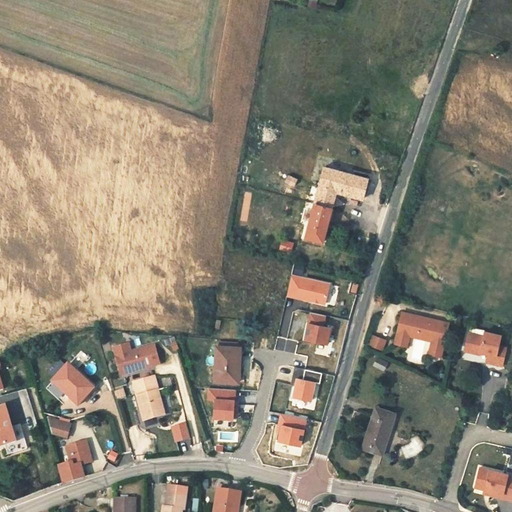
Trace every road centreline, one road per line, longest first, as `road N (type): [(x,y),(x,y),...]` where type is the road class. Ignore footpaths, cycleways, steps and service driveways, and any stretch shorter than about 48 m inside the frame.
road 1 (tertiary): [(314,484),(464,0)]
road 2 (unclassified): [(240,467),(136,470),(22,511)]
road 3 (residential): [(446,511),(314,484)]
road 4 (residential): [(446,511),(468,440),(478,433),(511,441)]
